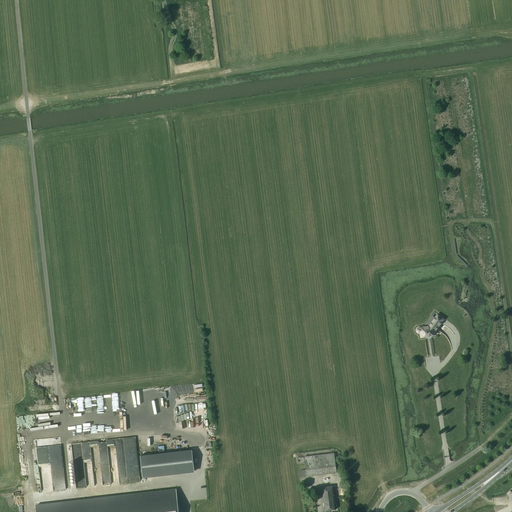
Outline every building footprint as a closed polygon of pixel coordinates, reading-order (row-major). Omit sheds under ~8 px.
[(441,322),(437,319),(434,320),(434,321),(430,326),(419,328),(418,328),(417,329),(417,330),(417,332),(418,332),(420,332),(421,332),(421,336),(436,334),(435,331),(441,322)] [(168,426),(167,405),(160,406),(160,416),(165,415),(165,419),(161,419),(162,426),(168,426)] [(137,438),(72,442),(73,469),(79,468),(79,464),(84,464),(85,467),(87,467),(87,473),(91,473),(91,477),(93,477),(93,486),(104,486),(102,460),(110,459),(110,460),(118,460),(118,453),(126,452),(127,464),(125,464),(127,483),(140,482),(137,438)] [(144,476),(194,471),(192,450),(142,455),(144,476)] [(300,478),(306,477),(337,473),(334,453),(304,457),(306,470),(299,471),(300,478)] [(56,486),(65,485),(63,466),(44,468),(45,478),(49,478),(49,481),(55,480),(56,486)] [(334,511),(335,510),(336,509),(335,506),(336,505),(336,502),(335,501),(333,489),(322,491),(324,511),(325,511),(326,511),(328,511),(329,510),(331,510),(332,511),(334,511)] [(176,511),(174,490),(36,505),(36,511),(176,511)]
